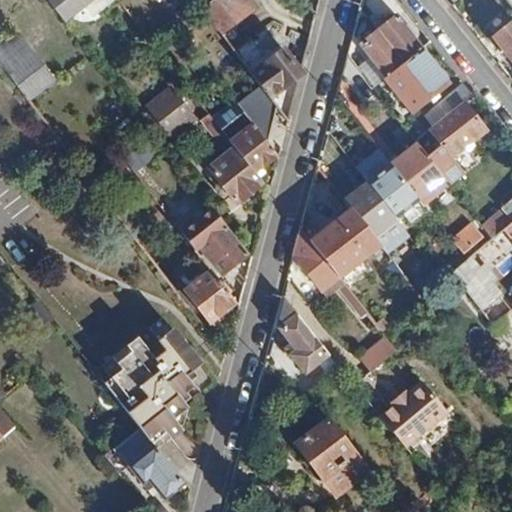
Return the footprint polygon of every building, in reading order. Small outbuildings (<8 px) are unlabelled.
[(213,0),(201,11),(221,38),(263,8),(256,0),(213,0)] [(511,0),(500,0),(511,14),(511,0)] [(373,32),(398,63),(416,49),(391,18),(378,27),(373,32)] [(511,26),(494,41),(511,63),(511,26)] [(356,45),(381,76),(398,63),(373,32),(356,45)] [(14,34),(0,44),(0,65),(26,99),(51,79),(14,34)] [(234,54),(257,84),(274,106),(289,125),(301,74),(280,45),(273,51),(260,49),(252,40),(234,54)] [(398,63),(381,76),(380,78),(407,111),(442,82),(416,49),(398,63)] [(257,84),(234,102),(265,141),(274,106),(257,84)] [(421,117),(429,127),(459,103),(468,95),(460,85),(421,117)] [(173,93),(150,111),(165,131),(188,113),(173,93)] [(207,117),(232,148),(252,173),(273,151),(265,141),(234,102),(231,99),(207,117)] [(487,139),(459,103),(429,127),(426,130),(440,147),(423,160),(440,181),(445,187),(462,173),(454,164),(487,139)] [(412,146),(386,166),(413,201),(440,181),(423,160),(412,146)] [(232,148),(206,168),(234,204),(261,184),(252,173),(232,148)] [(386,166),(362,184),(390,220),(413,201),(386,166)] [(339,203),(345,211),(372,245),(380,254),(403,236),(390,220),(362,184),(339,203)] [(511,196),(499,208),(510,221),(511,219),(511,196)] [(213,211),(182,236),(196,254),(201,250),(220,275),(245,251),(213,211)] [(345,211),(306,244),(333,278),(372,245),(345,211)] [(511,219),(510,221),(500,230),(510,243),(511,241),(511,219)] [(452,239),(466,255),(487,237),(473,221),(452,239)] [(296,232),(288,260),(315,292),(326,283),(333,278),(306,244),(296,232)] [(465,259),(445,276),(474,312),(495,295),(486,284),(491,280),(481,268),(476,272),(465,259)] [(208,269),(182,290),(206,321),(233,300),(208,269)] [(355,318),(361,313),(333,278),(326,283),(335,294),(355,318)] [(277,301),(269,330),(274,331),(286,346),(282,349),(301,373),(323,355),(277,301)] [(102,383),(136,425),(156,450),(164,443),(176,434),(180,431),(172,421),(186,410),(177,399),(192,387),(185,378),(199,367),(197,366),(165,324),(150,335),(146,331),(124,348),(128,353),(115,364),(119,369),(102,383)] [(384,340),(358,362),(363,368),(369,374),(394,353),(384,340)] [(421,386),(378,422),(404,453),(446,417),(421,386)] [(0,410),(0,442),(2,441),(17,427),(0,410)] [(323,420),(291,445),(331,497),(363,472),(323,420)] [(181,482),(156,450),(136,425),(107,449),(122,468),(126,464),(141,482),(145,478),(161,498),(181,482)]
